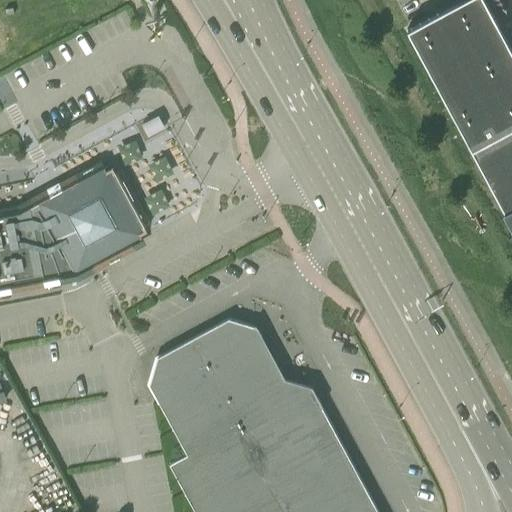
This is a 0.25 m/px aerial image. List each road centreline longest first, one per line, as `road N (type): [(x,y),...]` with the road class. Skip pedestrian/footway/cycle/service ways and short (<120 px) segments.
road 1 (tertiary): [(312,178),(463,458),(483,511)]
road 2 (tertiary): [(511,495),(335,165)]
road 3 (unclassified): [(217,174),(183,78),(154,43),(134,43),(0,124)]
road 4 (unclassified): [(88,295),(113,360),(141,511)]
road 5 (tertiary): [(205,0),(296,151)]
road 6 (tertiary): [(321,136),(242,0)]
road 7 (unclassified): [(88,295),(204,233)]
road 8 (unclassified): [(204,233),(312,178)]
